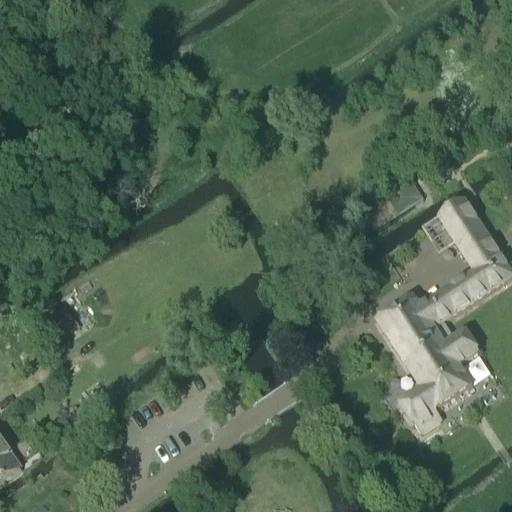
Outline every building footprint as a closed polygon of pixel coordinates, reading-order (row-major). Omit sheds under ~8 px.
[(46,77),(55,71),(64,67),(36,17),(18,27),(46,77)] [(82,139),(115,121),(105,104),(110,101),(112,104),(116,102),(104,81),(62,105),(72,123),(73,122),(82,139)] [(392,223),(423,202),(411,183),(379,203),(392,223)] [(459,369),(477,357),(478,357),(464,335),(454,342),(443,326),(511,280),(511,277),(464,205),(439,221),(474,274),(420,310),(414,301),(377,325),(421,392),(400,405),(421,437),(441,424),(435,415),(473,390),(459,369)] [(57,317),(45,325),(33,333),(48,355),(60,347),(59,345),(70,337),(57,317)] [(0,488),(20,474),(0,444),(0,488)]
